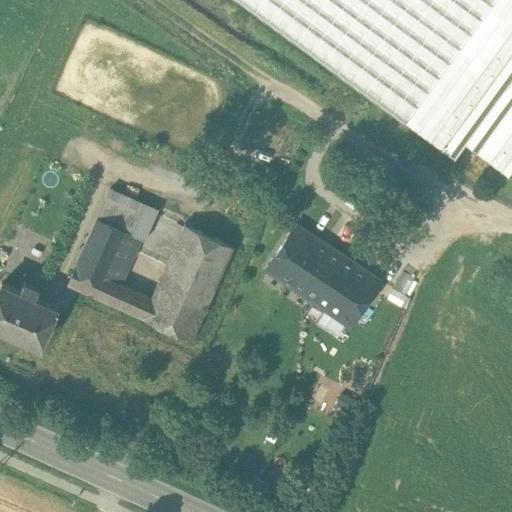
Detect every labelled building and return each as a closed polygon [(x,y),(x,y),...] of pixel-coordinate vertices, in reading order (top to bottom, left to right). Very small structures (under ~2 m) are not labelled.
[(493,0),(241,0),(406,120),(493,0)] [(511,0),(493,0),(406,120),(455,156),(465,142),(511,176),(511,0)] [(155,209),(109,188),(96,217),(125,229),(105,274),(122,282),(155,209)] [(125,229),(96,217),(67,282),(192,339),(234,245),(185,222),(152,295),(122,282),(105,274),(125,229)] [(380,279),(295,222),(265,267),(350,324),(380,279)] [(19,289),(1,281),(0,283),(0,327),(38,345),(56,306),(35,296),(38,287),(23,280),(19,289)]
